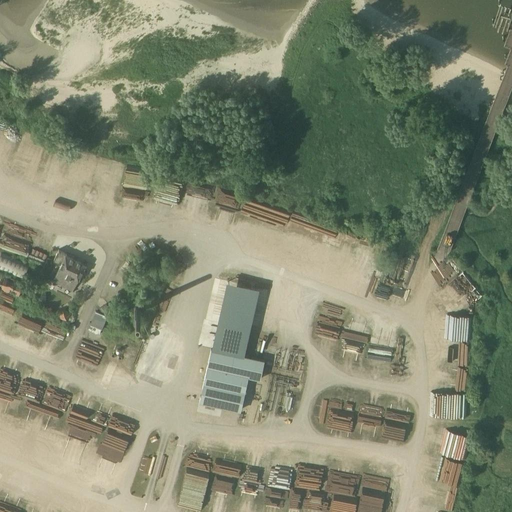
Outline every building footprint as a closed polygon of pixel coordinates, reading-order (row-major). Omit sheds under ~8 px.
[(0,236),(0,247),(25,255),(28,245),(0,236)] [(61,264),(53,281),(73,291),(86,265),(65,255),(66,253),(59,249),(53,260),(61,264)] [(358,262),(367,265),(371,251),(362,249),(358,262)] [(29,250),(27,260),(46,263),(47,253),(29,250)] [(1,252),(0,255),(0,268),(23,278),(29,264),(1,252)] [(0,272),(0,287),(19,296),(24,283),(0,272)] [(260,297),(264,284),(247,279),(243,293),(260,297)] [(44,302),(45,295),(36,293),(35,301),(44,302)] [(240,302),(239,314),(255,316),(257,304),(240,302)] [(313,320),(339,326),(342,312),(316,305),(313,320)] [(87,325),(99,329),(104,314),(93,310),(87,325)] [(42,328),(44,321),(21,314),(19,321),(42,328)] [(368,340),(369,323),(341,320),(340,337),(368,340)] [(45,330),(65,341),(70,332),(50,322),(45,330)] [(469,373),(470,338),(441,337),(440,373),(469,373)] [(146,338),(134,362),(164,376),(176,353),(146,338)] [(254,377),(256,371),(259,359),(211,347),(199,401),(241,410),(249,376),(254,377)] [(78,348),(74,366),(97,371),(101,353),(78,348)] [(259,359),(256,371),(254,377),(260,378),(264,360),(259,359)] [(441,376),(440,410),(464,410),(466,377),(441,376)] [(314,397),(311,426),(380,433),(379,435),(406,437),(408,413),(355,408),(354,414),(327,411),(328,399),(314,397)] [(68,417),(62,433),(90,444),(96,427),(68,417)] [(427,453),(449,457),(450,453),(441,451),(445,431),(463,434),(465,424),(434,418),(427,453)] [(104,429),(91,462),(114,471),(127,438),(104,429)] [(355,506),(353,511),(389,511),(391,502),(385,501),(383,511),(355,506)]
